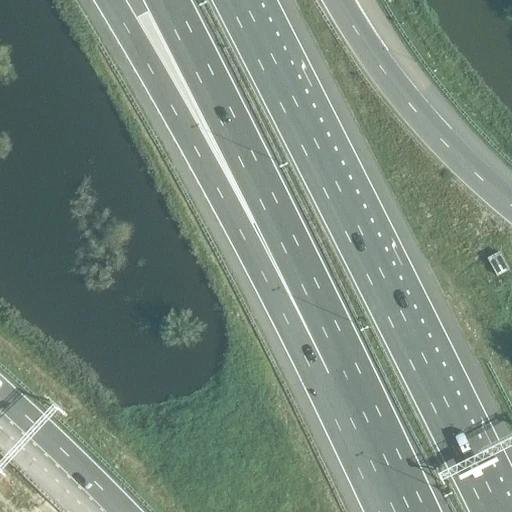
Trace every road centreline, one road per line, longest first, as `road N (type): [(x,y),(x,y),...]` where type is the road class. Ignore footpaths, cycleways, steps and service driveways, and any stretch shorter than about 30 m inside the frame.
road 1 (motorway): [(491,511),(233,0)]
road 2 (motorway): [(120,0),(400,486)]
road 3 (motorway): [(176,0),(400,486)]
road 4 (motorway): [(511,200),(434,123),(346,0)]
road 5 (motorway): [(0,406),(110,511)]
